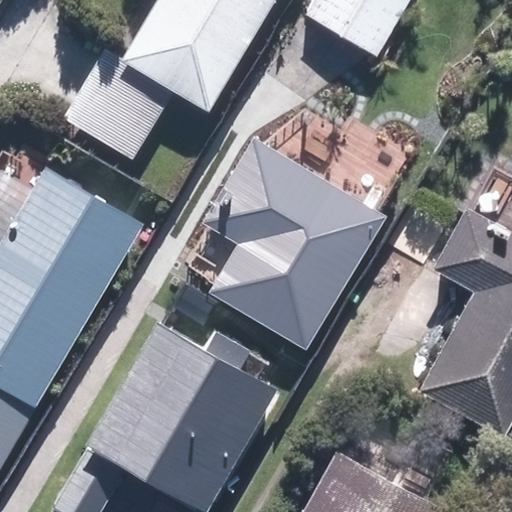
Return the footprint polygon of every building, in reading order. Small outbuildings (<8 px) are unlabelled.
[(157,0),(122,59),(212,112),(278,0),(157,0)] [(315,0),(306,16),(378,57),(410,0),(315,0)] [(296,347),(375,217),(248,141),(200,220),(235,241),(204,291),(296,347)] [(0,460),(142,225),(46,167),(0,243),(0,460)] [(493,430),(511,396),(511,235),(460,207),(429,264),(470,286),(415,388),(493,430)] [(195,507),(265,387),(151,321),(78,445),(85,449),(52,505),(63,511),(94,511),(122,465),(195,507)] [(430,511),(432,509),(331,454),(298,511),(430,511)]
